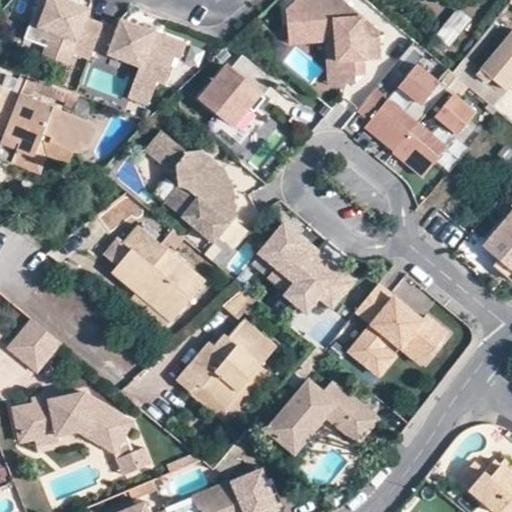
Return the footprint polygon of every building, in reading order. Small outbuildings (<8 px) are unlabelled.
[(101,28),(102,24),(86,19),(89,9),(70,3),(68,10),(60,8),(63,0),(40,0),(31,26),(51,34),(48,43),(46,50),(71,59),(72,56),(88,62),(92,53),(101,28)] [(63,0),(60,8),(68,10),(70,3),(63,0)] [(341,0),(295,0),(284,11),(284,16),(304,15),(305,25),(333,35),(335,61),(333,61),(335,86),(355,84),(354,75),(354,68),(364,67),(364,59),(380,57),(379,31),(341,0)] [(469,19),(455,9),(435,34),(447,45),(469,19)] [(304,15),(284,16),(287,44),(323,42),(327,86),(335,86),(333,61),(335,61),(333,35),(305,25),(304,15)] [(101,28),(92,53),(139,71),(137,75),(157,82),(165,85),(174,60),(180,62),(186,46),(119,20),(115,32),(101,28)] [(495,30),(489,25),(472,46),(464,55),(471,60),(495,30)] [(511,77),(511,30),(480,68),(486,73),(494,80),(504,87),(511,77)] [(46,50),(43,58),(68,67),(71,59),(46,50)] [(262,95),(274,81),(236,50),(224,64),(227,66),(201,98),(233,123),(247,105),(254,112),(265,97),(262,95)] [(471,60),(464,55),(451,72),(454,75),(472,90),(486,73),(480,68),(471,60)] [(26,76),(18,73),(10,93),(18,95),(19,93),(26,76)] [(494,80),(486,73),(472,90),(480,97),(494,80)] [(151,98),(157,82),(137,75),(131,91),(151,98)] [(36,80),(26,76),(19,93),(28,98),(36,80)] [(0,134),(2,136),(18,95),(10,93),(0,88),(0,134)] [(422,176),(446,146),(430,133),(441,120),(457,133),(475,112),(446,88),(395,150),(409,161),(408,163),(422,176)] [(15,152),(32,159),(40,139),(72,153),(79,152),(87,146),(95,126),(18,95),(2,136),(0,139),(0,158),(10,163),(15,152)] [(187,153),(161,130),(144,149),(160,164),(175,166),(178,187),(164,203),(212,244),(235,217),(233,188),(217,188),(210,182),(223,167),(201,148),(187,153)] [(259,170),(273,154),(249,132),(237,146),(243,152),(241,154),(259,170)] [(66,167),(72,153),(40,139),(32,159),(15,152),(10,163),(39,174),(46,158),(66,167)] [(233,188),(223,167),(210,182),(217,188),(233,188)] [(510,279),(511,276),(511,206),(484,239),(500,253),(491,263),(510,279)] [(286,291),(313,258),(295,243),(301,236),(284,222),(267,243),(263,239),(257,246),(262,249),(259,253),(276,267),(268,276),(286,291)] [(169,322),(203,284),(137,224),(122,240),(128,245),(107,268),(134,293),(169,322)] [(319,251),(301,236),(295,243),(313,258),(319,251)] [(334,275),(340,268),(319,251),(313,258),(334,275)] [(333,310),(356,281),(340,268),(334,275),(313,258),(286,291),(283,295),(284,295),(307,314),(319,299),(333,310)] [(396,299),(378,284),(357,310),(373,322),(350,350),(367,364),(390,337),(401,346),(423,363),(448,333),(426,316),(422,321),(405,306),(402,310),(392,302),(396,299)] [(134,293),(127,300),(161,331),(169,322),(134,293)] [(405,306),(396,299),(392,302),(402,310),(405,306)] [(348,350),(368,323),(359,317),(340,344),(348,350)] [(61,345),(32,319),(9,347),(25,360),(40,342),(54,353),(61,345)] [(196,388),(224,412),(262,369),(277,352),(244,323),(228,341),(223,337),(212,349),(208,345),(175,384),(190,397),(196,388)] [(54,353),(40,342),(25,360),(39,371),(54,353)] [(270,376),(262,369),(224,412),(196,388),(190,397),(225,427),(270,376)] [(320,394),(306,384),(267,431),(295,456),(313,434),(307,429),(317,418),(323,422),(351,445),(364,431),(356,426),(367,413),(328,383),(320,394)] [(66,397),(65,392),(55,394),(55,401),(66,400),(66,397)] [(57,424),(58,431),(79,428),(84,421),(92,427),(88,434),(115,450),(126,433),(132,422),(97,398),(89,400),(87,394),(66,397),(66,400),(55,401),(55,394),(36,396),(35,400),(16,403),(18,423),(21,437),(40,433),(45,426),(57,424)] [(356,426),(364,431),(373,418),(367,413),(356,426)] [(307,429),(313,434),(323,422),(317,418),(307,429)] [(84,421),(79,428),(88,434),(92,427),(84,421)] [(40,433),(41,437),(58,436),(58,431),(57,424),(45,426),(40,433)] [(126,433),(115,450),(122,468),(125,473),(140,467),(133,449),(126,433)] [(140,467),(149,463),(141,446),(133,449),(140,467)] [(511,471),(502,463),(496,468),(511,481),(511,471)] [(511,511),(511,481),(496,468),(490,464),(481,474),(470,464),(455,481),(489,511),(511,511)] [(196,511),(278,511),(263,470),(191,498),(196,511)] [(164,511),(159,511),(149,511),(145,502),(121,511),(164,511)]
